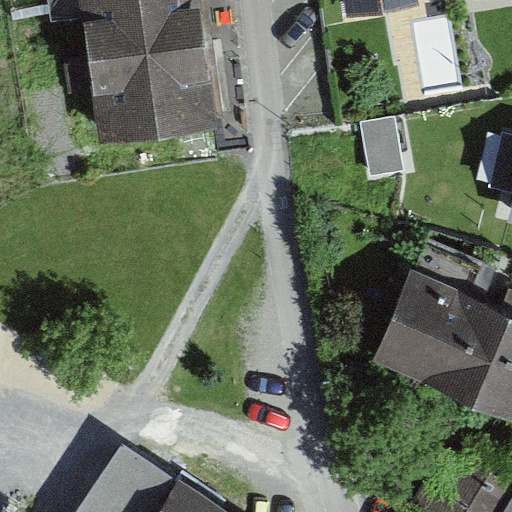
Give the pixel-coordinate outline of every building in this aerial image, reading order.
[(107,135),(231,119),(215,0),(55,0),(58,14),(90,10),(107,135)] [(427,0),(355,0),(358,18),(429,7),(427,0)] [(370,115),(374,169),(400,167),(396,113),(370,115)] [(366,356),(511,418),(511,310),(405,265),(366,356)] [(423,511),(511,511),(511,474),(454,442),(417,508),(423,511)] [(154,511),(184,511),(164,498),(154,511)]
